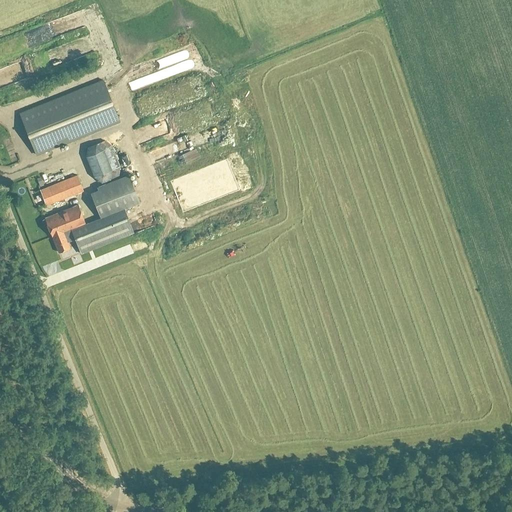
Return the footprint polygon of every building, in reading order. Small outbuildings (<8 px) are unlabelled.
[(118,119),(103,79),(19,112),(35,152),(52,145),(118,119)] [(153,95),(163,94),(163,90),(171,89),(170,80),(161,80),(162,87),(153,88),(153,95)] [(186,92),(190,87),(185,83),(181,87),(186,92)] [(105,141),(96,144),(95,143),(86,147),(85,157),(93,177),(102,182),(109,179),(109,178),(118,173),(120,167),(111,146),(105,141)] [(173,179),(185,211),(242,189),(230,158),(173,179)] [(46,205),(83,191),(77,175),(40,189),(46,205)] [(98,189),(90,192),(100,218),(85,224),(78,205),(45,217),(52,236),(58,252),(70,248),(65,235),(73,232),(80,252),(132,232),(124,209),(139,204),(129,175),(97,187),(98,189)]
